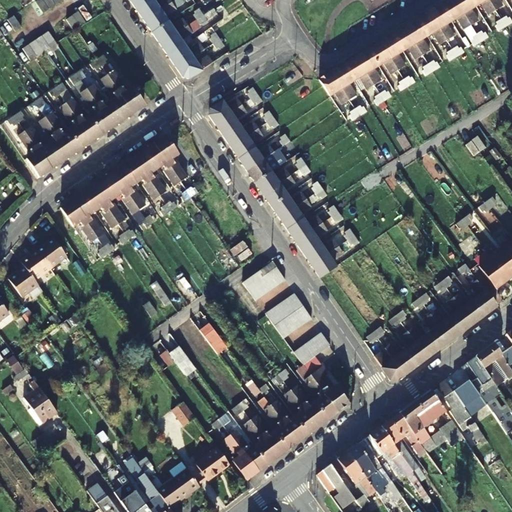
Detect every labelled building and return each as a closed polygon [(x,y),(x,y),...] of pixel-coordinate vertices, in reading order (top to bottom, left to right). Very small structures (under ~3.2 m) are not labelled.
[(43,13),(49,10),(42,0),(38,0),(36,2),(43,13)] [(52,0),(43,0),(50,9),(56,5),(52,0)] [(128,0),(135,10),(150,0),(128,0)] [(150,0),(135,10),(143,22),(171,3),(169,0),(160,0),(155,3),(152,0),(150,0)] [(463,30),(470,26),(454,0),(449,0),(441,5),(451,22),(455,19),(463,30)] [(471,10),(475,7),(471,0),(454,0),(470,26),(478,21),(471,10)] [(487,16),(495,11),(487,0),(471,0),(475,7),(480,5),(487,16)] [(498,0),(487,0),(495,11),(502,6),(498,0)] [(176,10),(171,3),(143,22),(151,33),(168,22),(165,18),(176,10)] [(447,24),(451,22),(441,5),(429,13),(446,41),(454,36),(447,24)] [(197,20),(203,16),(199,9),(194,12),(196,14),(194,16),(197,20)] [(79,11),(67,19),(75,30),(86,22),(79,11)] [(438,45),(446,41),(429,13),(417,20),(427,36),(431,34),(438,45)] [(15,31),(22,28),(14,16),(11,18),(8,20),(15,31)] [(204,25),(208,22),(203,16),(197,20),(200,25),(202,24),(204,25)] [(501,21),(505,27),(511,23),(509,18),(507,20),(505,18),(501,21)] [(151,33),(160,46),(188,27),(182,19),(171,27),(168,22),(151,33)] [(68,33),(72,29),(66,20),(61,23),(68,33)] [(417,20),(405,28),(422,56),(430,51),(422,39),(427,36),(417,20)] [(494,27),(497,32),(505,27),(501,21),(496,24),(497,26),(494,27)] [(67,35),(60,24),(49,31),(56,41),(61,38),(62,39),(67,35)] [(160,46),(167,57),(184,46),(181,42),(193,34),(188,27),(160,46)] [(414,60),(422,56),(405,28),(392,35),(402,52),(407,49),(414,60)] [(48,32),(42,35),(50,47),(55,43),(48,32)] [(214,44),(220,40),(215,33),(211,36),(212,38),(210,39),(214,44)] [(476,36),(480,42),(487,38),(484,33),(482,35),(481,33),(476,36)] [(398,55),(402,52),(392,35),(380,43),(397,71),(405,66),(398,55)] [(41,36),(36,40),(44,51),(49,47),(41,36)] [(480,42),(476,36),(472,39),(473,40),(470,42),(473,47),(478,43),(480,42)] [(35,40),(29,44),(38,56),(43,52),(35,40)] [(220,49),(224,46),(220,40),(214,44),(217,48),(218,47),(220,49)] [(193,58),(204,51),(199,43),(187,51),(184,46),(167,57),(176,69),(193,58)] [(380,43),(368,50),(378,66),(382,64),(390,76),(397,71),(380,43)] [(119,44),(113,48),(120,60),(126,56),(119,44)] [(29,45),(23,49),(30,60),(36,56),(29,45)] [(452,50),(456,57),(463,53),(460,48),(458,49),(457,48),(452,50)] [(374,69),(378,66),(368,50),(356,58),(373,86),(381,81),(374,69)] [(456,57),(452,50),(447,54),(448,55),(446,57),(449,61),(455,58),(456,57)] [(97,59),(102,66),(107,63),(105,60),(107,59),(104,55),(97,59)] [(201,72),(201,71),(213,63),(208,56),(196,63),(193,58),(176,69),(182,78),(188,80),(201,72)] [(365,91),(373,86),(356,58),(344,65),(354,81),(358,79),(365,91)] [(97,59),(89,64),(92,69),(95,67),(96,70),(102,66),(97,59)] [(297,60),(286,66),(290,71),(300,65),(297,60)] [(428,65),(432,72),(439,68),(436,63),(434,64),(433,62),(428,65)] [(349,84),(354,81),(344,65),(331,73),(349,101),(357,96),(349,84)] [(432,72),(428,65),(423,68),(424,70),(422,72),(425,76),(431,73),(432,72)] [(76,73),(81,80),(86,77),(84,75),(86,73),(83,69),(76,73)] [(124,86),(114,70),(107,75),(133,113),(144,106),(132,87),(126,92),(123,88),(124,86)] [(484,76),(491,87),(498,82),(490,71),(484,76)] [(76,73),(70,78),(73,82),(75,81),(76,84),(81,80),(76,73)] [(334,94),(341,105),(349,101),(331,73),(319,80),(323,87),(329,97),(334,94)] [(123,120),(133,113),(107,75),(100,79),(111,94),(114,94),(117,97),(111,102),(123,120)] [(146,77),(141,81),(153,97),(158,94),(146,77)] [(403,80),(407,87),(415,82),(412,78),(410,79),(408,77),(403,80)] [(407,87),(403,80),(398,83),(400,86),(397,87),(400,91),(406,88),(407,87)] [(56,87),(60,94),(66,91),(64,88),(66,87),(63,83),(56,87)] [(113,127),(123,120),(111,102),(105,105),(103,102),(104,101),(104,100),(104,99),(103,98),(94,84),(87,89),(113,127)] [(56,87),(49,92),(52,96),(54,95),(56,97),(60,94),(56,87)] [(251,99),(257,95),(252,88),(248,91),(250,93),(248,95),(251,99)] [(103,134),(113,127),(87,89),(80,93),(90,108),(94,108),(96,112),(90,116),(103,134)] [(379,95),(383,102),(390,98),(387,93),(385,94),(384,92),(379,95)] [(257,95),(251,99),(254,103),(256,102),(258,105),(261,102),(258,97),(257,95)] [(383,102),(379,95),(374,98),(375,100),(373,102),(376,106),(382,103),(383,102)] [(35,102),(40,109),(44,105),(43,103),(45,101),(41,97),(35,102)] [(92,141),(103,134),(90,116),(84,120),(82,116),(83,115),(83,114),(82,112),(73,98),(66,103),(92,141)] [(208,116),(214,124),(241,106),(236,98),(225,105),(222,102),(210,110),(208,116)] [(35,102),(28,107),(31,111),(33,109),(35,112),(40,109),(35,102)] [(82,148),(92,141),(66,103),(59,108),(70,123),(73,123),(75,126),(69,130),(82,148)] [(214,124),(222,136),(238,125),(235,121),(246,113),(241,106),(214,124)] [(429,111),(437,122),(444,117),(436,106),(429,111)] [(354,110),(359,117),(366,113),(363,108),(361,109),(359,107),(354,110)] [(354,110),(350,113),(351,115),(349,117),(352,121),(357,118),(359,117),(354,110)] [(15,116),(20,122),(24,119),(22,117),(24,115),(21,111),(15,116)] [(267,123),(273,118),(268,112),(264,115),(266,117),(264,118),(267,123)] [(72,156),(82,148),(69,130),(63,134),(61,131),(62,129),(62,127),(61,126),(52,113),(45,117),(72,156)] [(15,116),(8,120),(10,125),(13,123),(15,126),(20,122),(15,116)] [(61,163),(72,156),(45,117),(39,122),(49,137),(52,137),(55,140),(49,144),(61,163)] [(273,118),(267,123),(270,128),(272,126),(274,128),(278,125),(274,120),(273,118)] [(222,136),(230,148),(257,129),(252,121),(241,129),(238,125),(222,136)] [(31,127),(25,131),(51,169),(61,163),(49,144),(43,148),(40,145),(41,144),(41,142),(41,140),(40,140),(31,127)] [(230,148),(237,160),(254,148),(252,144),(263,137),(257,129),(230,148)] [(40,177),(51,169),(25,131),(18,136),(28,151),(32,151),(34,154),(27,159),(40,177)] [(394,132),(388,136),(396,148),(402,144),(394,132)] [(283,147),(289,142),(285,135),(280,138),(282,141),(280,142),(283,147)] [(155,143),(181,181),(187,177),(177,162),(174,162),(172,158),(177,155),(165,137),(155,143)] [(471,141),(479,153),(486,148),(477,137),(471,141)] [(14,152),(5,140),(0,143),(0,145),(8,156),(14,152)] [(465,145),(474,157),(479,153),(471,141),(465,145)] [(289,142),(283,147),(286,151),(288,149),(289,151),(294,148),(290,144),(289,142)] [(181,181),(155,143),(144,151),(157,169),(163,165),(165,168),(164,171),(174,186),(181,181)] [(237,160),(246,172),(274,153),(268,145),(257,153),(254,148),(237,160)] [(134,158),(160,196),(167,191),(156,176),(153,176),(151,173),(157,169),(144,151),(134,158)] [(246,172),(254,183),(270,172),(267,168),(278,160),(274,153),(246,172)] [(124,165),(136,183),(143,179),(144,182),(144,184),(143,186),(153,200),(160,196),(134,158),(124,165)] [(439,163),(441,165),(447,174),(453,170),(445,158),(439,163)] [(299,169),(305,165),(301,159),(296,161),(298,163),(296,165),(299,169)] [(113,172),(139,210),(146,205),(136,191),(135,191),(134,190),(132,190),(130,187),(136,183),(124,165),(113,172)] [(305,165),(299,169),(302,174),(304,172),(305,174),(310,171),(307,168),(305,165)] [(447,184),(452,181),(447,174),(441,165),(436,169),(447,184)] [(254,183),(262,195),(289,176),(284,169),(273,176),(270,172),(254,183)] [(103,179),(115,197),(122,193),(124,196),(123,198),(123,201),(133,214),(139,210),(113,172),(103,179)] [(262,195),(270,207),(286,195),(284,191),(295,184),(289,176),(262,195)] [(93,186),(118,224),(125,219),(116,205),(115,205),(113,204),(111,204),(109,201),(115,197),(103,179),(93,186)] [(315,193),(321,189),(316,182),(312,185),(314,187),(312,188),(315,193)] [(82,193),(95,211),(101,207),(103,210),(102,214),(112,229),(118,224),(93,186),(82,193)] [(186,190),(191,197),(198,192),(195,187),(192,189),(191,187),(186,190)] [(321,189),(315,193),(318,198),(320,196),(322,199),(326,196),(323,190),(321,189)] [(181,196),(184,201),(191,197),(186,190),(182,193),(183,195),(181,196)] [(270,207),(278,219),(306,199),(301,192),(289,200),(286,195),(270,207)] [(72,200),(98,238),(105,234),(95,220),(94,219),(93,218),(91,218),(89,215),(95,211),(82,193),(72,200)] [(485,203),(490,209),(495,205),(493,203),(495,202),(492,198),(485,203)] [(278,219),(286,230),(303,219),(300,215),(311,207),(306,199),(278,219)] [(81,228),(91,243),(98,238),(72,200),(61,208),(73,226),(80,221),(82,225),(82,226),(81,228)] [(166,204),(170,211),(177,206),(174,201),(172,203),(171,201),(166,204)] [(483,211),(484,213),(490,209),(485,203),(477,208),(481,212),(483,211)] [(160,211),(163,216),(170,211),(166,204),(161,207),(163,209),(160,211)] [(331,217),(337,212),(333,206),(329,209),(330,211),(328,212),(331,217)] [(511,214),(507,208),(500,214),(511,230),(511,214)] [(337,212),(331,217),(335,222),(337,220),(338,223),(343,220),(338,214),(337,212)] [(469,214),(462,220),(467,226),(472,223),(470,220),(472,218),(469,214)] [(145,218),(149,225),(157,220),(153,215),(151,217),(150,215),(145,218)] [(286,230),(294,242),(322,223),(317,216),(306,223),(303,219),(286,230)] [(433,221),(444,237),(452,232),(440,216),(433,221)] [(140,225),(143,229),(149,225),(145,218),(141,221),(142,223),(140,225)] [(461,230),(466,226),(467,226),(462,220),(455,225),(458,229),(460,228),(461,230)] [(484,225),(511,263),(511,242),(508,246),(504,241),(505,239),(491,220),(484,225)] [(294,242),(302,254),(319,243),(316,239),(327,231),(322,223),(294,242)] [(490,259),(506,280),(511,275),(511,263),(484,225),(477,231),(491,250),(493,249),(497,254),(490,259)] [(124,233),(129,239),(136,234),(133,229),(131,231),(129,229),(124,233)] [(347,240),(354,236),(349,229),(344,232),(346,234),(344,236),(347,240)] [(118,239),(122,244),(129,239),(124,233),(120,236),(121,237),(118,239)] [(354,236),(347,240),(351,245),(352,244),(354,246),(358,242),(355,238),(354,236)] [(461,242),(495,289),(506,280),(490,259),(485,263),(481,258),(483,257),(468,237),(461,242)] [(69,243),(77,254),(84,249),(76,238),(69,243)] [(34,245),(51,268),(67,256),(54,239),(44,246),(40,241),(34,245)] [(302,254),(310,266),(338,247),(333,239),(322,247),(319,243),(302,254)] [(247,248),(243,241),(230,251),(234,256),(247,248)] [(104,246),(108,253),(115,248),(112,244),(110,245),(109,243),(104,246)] [(22,262),(34,280),(51,268),(34,245),(28,250),(32,255),(22,262)] [(98,253),(101,258),(108,253),(104,246),(99,250),(100,252),(98,253)] [(319,278),(329,272),(335,267),(332,262),(343,254),(338,247),(310,266),(319,278)] [(251,254),(248,249),(238,256),(241,261),(251,254)] [(199,265),(206,276),(212,272),(204,261),(199,265)] [(276,267),(272,261),(260,270),(264,276),(276,267)] [(34,280),(22,262),(16,267),(19,272),(9,280),(22,298),(38,285),(34,280)] [(463,273),(465,275),(470,271),(464,264),(457,270),(461,274),(463,273)] [(276,267),(264,276),(260,270),(242,283),(255,300),(284,279),(276,267)] [(184,277),(192,288),(198,284),(190,273),(184,277)] [(441,282),(446,289),(451,285),(450,282),(451,281),(448,277),(441,282)] [(484,316),(496,307),(476,280),(469,286),(477,297),(473,300),(484,316)] [(151,285),(166,307),(172,303),(157,281),(151,285)] [(441,282),(440,283),(434,287),(437,292),(440,290),(441,292),(446,289),(441,282)] [(265,314),(273,324),(301,303),(294,292),(265,314)] [(472,324),(484,316),(473,300),(469,303),(460,292),(453,298),(472,324)] [(418,299),(423,306),(428,302),(427,300),(429,298),(426,293),(418,299)] [(461,333),(472,324),(453,298),(446,303),(454,314),(450,318),(461,333)] [(418,299),(417,300),(411,304),(414,309),(417,307),(419,309),(423,306),(418,299)] [(0,320),(9,314),(0,300),(0,320)] [(144,306),(152,318),(158,313),(150,302),(144,306)] [(311,318),(301,303),(273,324),(283,338),(311,318)] [(449,341),(461,333),(450,318),(446,321),(437,309),(430,315),(449,341)] [(395,316),(400,323),(405,319),(404,317),(406,315),(402,311),(395,316)] [(438,350),(449,341),(430,315),(422,320),(431,331),(427,335),(438,350)] [(30,328),(22,316),(17,320),(26,331),(30,328)] [(395,316),(394,317),(388,321),(391,326),(393,324),(395,327),(400,323),(395,316)] [(198,330),(218,357),(228,350),(208,323),(198,330)] [(426,358),(438,350),(427,335),(423,338),(414,326),(407,332),(426,358)] [(373,333),(377,339),(382,336),(381,334),(383,332),(380,327),(373,333)] [(293,352),(299,359),(303,364),(330,345),(320,331),(293,352)] [(415,367),(426,358),(407,332),(400,337),(408,349),(404,352),(415,367)] [(373,333),(372,333),(366,338),(369,342),(371,341),(373,343),(377,339),(373,333)] [(404,375),(415,367),(404,352),(400,354),(392,343),(384,349),(393,360),(404,375)] [(493,383),(511,412),(511,402),(501,385),(504,383),(490,363),(496,359),(507,376),(511,372),(511,370),(494,343),(475,357),(493,383)] [(180,346),(170,353),(187,376),(197,369),(180,346)] [(165,351),(160,355),(168,366),(174,362),(165,351)] [(396,381),(404,375),(393,360),(390,363),(381,351),(374,356),(381,368),(381,369),(389,381),(396,381)] [(471,382),(477,378),(494,403),(488,407),(494,415),(499,423),(502,421),(496,411),(502,407),(508,417),(511,413),(511,412),(493,383),(475,357),(462,367),(471,382)] [(303,364),(299,359),(291,364),(295,369),(297,367),(298,369),(303,365),(303,364)] [(58,413),(26,369),(16,376),(20,381),(25,377),(30,384),(33,389),(36,390),(24,398),(31,408),(28,410),(39,426),(58,413)] [(278,374),(283,380),(287,377),(286,375),(289,373),(285,369),(278,374)] [(310,375),(338,412),(348,404),(346,400),(349,397),(338,383),(328,391),(326,388),(327,384),(316,370),(310,375)] [(278,374),(271,379),(275,384),(277,382),(278,384),(283,380),(278,374)] [(314,401),(328,419),(338,412),(310,375),(303,380),(314,394),(317,394),(319,397),(314,401)] [(431,390),(437,399),(442,396),(451,410),(449,411),(463,431),(467,428),(476,441),(484,436),(480,431),(472,420),(465,408),(453,391),(445,380),(431,390)] [(453,391),(465,408),(473,402),(484,418),(486,417),(488,419),(494,415),(488,407),(483,399),(482,400),(469,380),(453,391)] [(258,389),(263,395),(268,392),(266,390),(268,388),(265,384),(258,389)] [(3,391),(7,395),(14,390),(11,385),(3,391)] [(304,409),(318,427),(328,419),(314,401),(308,406),(306,403),(307,399),(296,385),(290,390),(304,409)] [(258,389),(251,394),(255,399),(256,397),(258,399),(263,395),(258,389)] [(294,416),(307,434),(318,427),(304,409),(290,390),(284,394),(294,409),(298,409),(300,412),(294,416)] [(446,411),(437,399),(431,390),(399,414),(421,445),(430,438),(423,428),(446,411)] [(238,403),(243,410),(248,406),(247,405),(249,403),(246,398),(238,403)] [(270,405),(297,441),(307,434),(294,416),(288,421),(286,418),(287,414),(276,400),(270,405)] [(171,410),(183,426),(195,417),(183,401),(171,410)] [(238,403),(238,404),(231,408),(235,413),(237,412),(239,414),(243,410),(238,403)] [(274,431),(287,449),(297,441),(270,405),(263,409),(274,424),(277,424),(279,427),(274,431)] [(218,418),(223,425),(228,422),(226,420),(229,417),(225,413),(218,418)] [(390,420),(403,439),(406,436),(413,446),(412,446),(419,457),(426,452),(421,445),(399,414),(390,420)] [(250,419),(277,457),(287,449),(274,431),(268,435),(266,433),(266,429),(256,415),(250,419)] [(472,420),(480,431),(486,427),(479,416),(472,420)] [(217,419),(211,423),(215,428),(217,426),(218,428),(223,425),(218,418),(217,419)] [(254,446),(267,464),(277,457),(250,419),(244,424),(254,439),(258,439),(259,441),(254,446)] [(399,441),(403,439),(390,420),(381,427),(412,472),(417,468),(399,441)] [(452,447),(463,439),(450,421),(439,429),(452,447)] [(376,459),(387,451),(393,459),(394,458),(406,475),(412,472),(381,427),(363,440),(376,459)] [(257,471),(267,464),(254,446),(248,450),(246,447),(246,444),(236,430),(230,434),(257,471)] [(53,445),(44,433),(32,442),(41,453),(53,445)] [(233,461),(246,480),(257,471),(230,434),(223,439),(234,453),(238,453),(240,456),(233,461)] [(376,471),(373,467),(379,463),(376,459),(363,440),(347,452),(376,492),(382,487),(373,474),(376,471)] [(196,463),(208,480),(229,464),(217,447),(196,463)] [(489,467),(499,460),(493,451),(483,458),(489,467)] [(330,465),(337,474),(345,469),(356,485),(359,482),(370,496),(376,492),(347,452),(337,459),(330,465)] [(157,490),(131,455),(122,461),(158,511),(172,511),(171,510),(157,490)] [(157,490),(171,510),(178,504),(176,503),(199,486),(187,469),(181,461),(169,470),(174,478),(157,490)] [(316,475),(329,493),(332,491),(346,511),(352,511),(354,511),(361,511),(363,511),(361,508),(356,500),(337,474),(330,465),(316,475)] [(150,511),(147,508),(125,476),(120,480),(124,485),(114,492),(127,511),(135,511),(139,509),(140,511),(150,511)] [(118,511),(97,482),(86,490),(99,509),(101,511),(118,511)] [(33,491),(43,505),(50,500),(40,485),(33,491)] [(369,503),(364,495),(356,500),(361,508),(369,503)]
